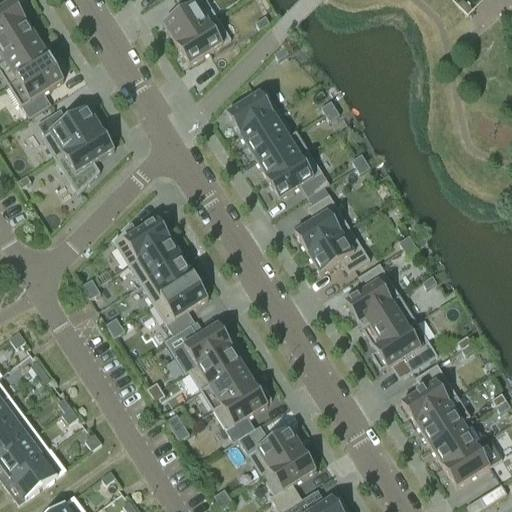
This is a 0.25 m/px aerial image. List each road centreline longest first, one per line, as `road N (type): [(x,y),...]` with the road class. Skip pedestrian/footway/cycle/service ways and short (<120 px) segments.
road 1 (residential): [(401,511),(171,148)]
road 2 (residential): [(33,287),(172,511)]
road 3 (residential): [(33,287),(171,148)]
road 4 (residential): [(171,148),(81,0)]
